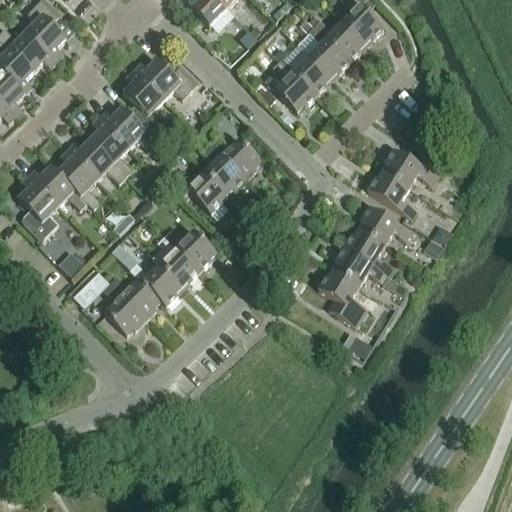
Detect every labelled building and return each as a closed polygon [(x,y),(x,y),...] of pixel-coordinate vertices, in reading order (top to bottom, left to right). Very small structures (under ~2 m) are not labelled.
[(186,0),(191,4),(186,9),(209,32),(227,15),(212,0),(186,0)] [(212,0),(227,15),(241,0),(212,0)] [(343,28),(365,50),(371,44),(372,46),(384,34),(360,11),(368,3),(365,1),(363,0),(345,0),(340,5),(353,18),(343,28)] [(35,29),(26,38),(56,68),(63,61),(57,54),(66,44),(52,30),(61,21),(42,3),(26,20),(35,29)] [(315,21),(308,28),(313,33),(320,26),(315,21)] [(359,56),(365,50),(343,28),(333,38),(320,26),(313,33),(349,69),(361,58),(359,56)] [(308,28),(302,34),(307,39),(313,33),(308,28)] [(267,37),(259,30),(254,36),(261,43),(267,37)] [(349,69),(313,33),(307,39),(306,39),(312,45),(302,55),(309,62),(331,84),(337,78),(339,80),(349,69)] [(5,34),(0,38),(0,44),(34,77),(43,68),(50,74),(56,68),(26,38),(17,47),(5,34)] [(253,36),(244,45),(253,54),(262,45),(253,36)] [(24,87),(34,77),(0,44),(0,57),(4,61),(0,64),(0,74),(25,99),(31,93),(24,87)] [(280,54),(273,61),(279,67),(286,60),(280,54)] [(325,90),(331,84),(309,62),(299,72),(286,60),(279,67),(316,103),(327,92),(325,90)] [(134,76),(164,106),(173,97),(182,106),(198,89),(180,72),(172,80),(157,66),(147,76),(141,70),(134,76)] [(305,114),(316,103),(279,67),(272,73),(275,76),(265,87),(297,119),(303,112),(305,114)] [(0,108),(15,122),(21,116),(15,109),(25,99),(0,74),(0,108)] [(155,115),(164,106),(134,76),(128,83),(134,89),(124,99),(135,110),(127,119),(126,120),(148,141),(148,140),(164,124),(155,115)] [(267,95),(261,101),(270,110),(276,104),(267,95)] [(8,129),(15,122),(0,108),(0,124),(2,123),(8,129)] [(126,120),(127,119),(122,114),(112,124),(106,118),(99,124),(129,154),(138,145),(151,158),(158,150),(148,140),(148,141),(126,120)] [(447,123),(433,114),(427,124),(441,133),(447,123)] [(284,117),(280,121),(288,129),(292,125),(284,117)] [(120,163),(129,154),(99,124),(93,131),(99,137),(89,147),(125,183),(133,176),(120,163)] [(255,173),(261,167),(239,145),(228,155),(216,143),(209,150),(245,186),(256,175),(255,173)] [(80,156),(74,150),(67,157),(97,187),(106,177),(119,190),(125,183),(89,147),(80,156)] [(151,158),(150,158),(158,166),(166,158),(158,150),(151,158)] [(215,169),(204,179),(226,201),(233,195),(234,197),(245,186),(209,150),(202,156),(215,169)] [(382,178),(409,195),(417,182),(432,192),(444,173),(416,156),(410,166),(394,156),(385,169),(387,171),(382,178)] [(97,187),(67,157),(60,163),(67,170),(58,179),(57,179),(87,209),(93,216),(101,208),(88,195),(97,187)] [(57,179),(58,179),(51,172),(42,182),(35,176),(28,183),(58,213),(67,203),(80,216),(87,209),(57,179)] [(221,207),(226,201),(204,179),(194,189),(182,177),(174,184),(211,220),(222,209),(221,207)] [(401,207),(409,195),(382,178),(378,185),(376,184),(368,197),(411,225),(417,216),(401,207)] [(49,221),(58,213),(28,183),(22,189),(28,196),(18,205),(33,220),(24,229),(42,247),(58,230),(49,221)] [(358,235),(385,252),(393,239),(408,249),(413,240),(370,213),(361,226),(363,228),(358,235)] [(129,220),(121,228),(126,232),(134,225),(129,220)] [(445,250),(451,239),(442,233),(435,244),(445,250)] [(216,260),(194,238),(183,248),(171,235),(164,242),(200,279),(211,268),(210,266),(216,260)] [(377,264),(385,252),(358,235),(354,242),(352,241),(344,254),(387,282),(393,273),(377,264)] [(152,265),(159,272),(182,294),(188,288),(189,290),(200,279),(164,242),(157,249),(162,254),(152,265)] [(448,253),(438,246),(433,254),(443,261),(448,253)] [(382,290),(387,282),(344,254),(336,267),(338,268),(333,276),(359,292),(367,280),(382,290)] [(71,258),(59,270),(72,283),(84,271),(71,258)] [(126,262),(121,267),(130,275),(135,270),(126,262)] [(159,272),(150,282),(137,269),(130,277),(138,285),(161,307),(166,313),(178,302),(176,300),(182,294),(159,272)] [(352,304),(359,292),(333,276),(329,283),(327,281),(318,295),(335,306),(328,316),(356,333),(367,314),(352,304)] [(84,313),(109,288),(97,277),(72,302),(84,313)] [(421,277),(413,290),(420,295),(429,282),(421,277)] [(161,307),(138,285),(129,295),(116,282),(109,289),(146,326),(157,315),(155,313),(161,307)] [(389,283),(385,290),(393,295),(398,288),(389,283)] [(109,289),(102,296),(115,309),(104,319),(127,341),(133,335),(135,337),(146,326),(109,289)] [(390,322),(396,311),(381,303),(375,314),(390,322)] [(312,310),(303,322),(331,342),(340,329),(312,310)] [(356,343),(349,354),(364,363),(371,352),(356,343)]
